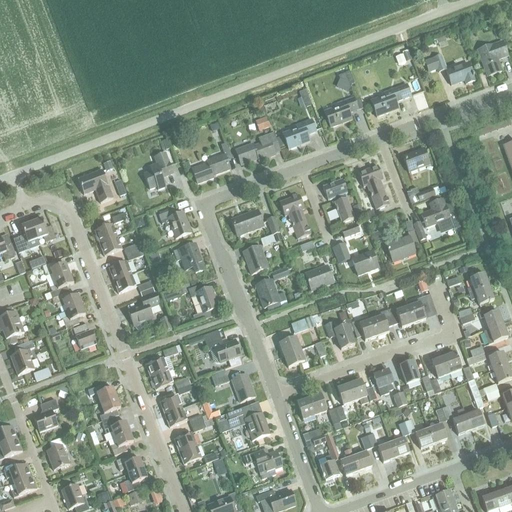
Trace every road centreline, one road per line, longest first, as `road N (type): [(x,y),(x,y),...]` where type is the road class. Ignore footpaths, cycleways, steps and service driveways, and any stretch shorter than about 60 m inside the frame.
road 1 (unclassified): [(13,175),(470,0)]
road 2 (residential): [(184,511),(71,219),(46,198),(24,206)]
road 3 (residential): [(276,396),(206,211),(212,200),(302,168)]
road 4 (residential): [(276,396),(449,336),(436,286)]
road 5 (residential): [(56,511),(0,364)]
road 6 (residential): [(381,139),(511,93)]
road 7 (residential): [(320,511),(276,396)]
